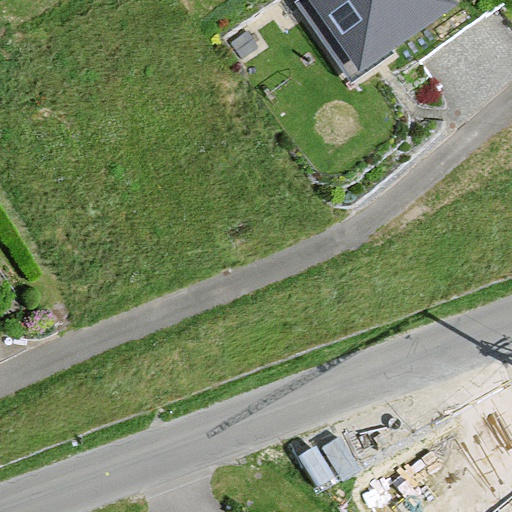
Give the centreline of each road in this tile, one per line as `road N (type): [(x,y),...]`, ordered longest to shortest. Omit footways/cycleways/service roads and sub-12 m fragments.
road 1 (residential): [(0,379),(348,232),(511,97)]
road 2 (tertiary): [(0,507),(511,323)]
